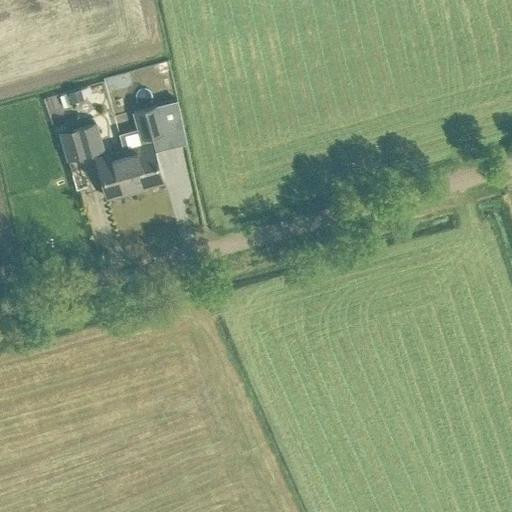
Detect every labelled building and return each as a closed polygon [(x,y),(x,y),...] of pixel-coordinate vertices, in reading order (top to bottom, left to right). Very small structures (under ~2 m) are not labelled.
[(80,86),(67,89),(70,99),(83,96),(82,92),(80,86)] [(141,143),(151,140),(149,134),(164,130),(162,122),(173,119),(168,100),(157,104),(156,102),(131,109),(139,137),(140,136),(141,143)] [(95,155),(104,153),(102,147),(104,147),(95,119),(84,122),(83,117),(71,120),(72,125),(58,129),(66,157),(93,149),(95,155)] [(151,140),(141,143),(121,148),(132,188),(162,179),(151,140)] [(121,148),(104,153),(95,155),(106,195),(132,188),(121,148)] [(56,188),(57,225),(74,225),(72,187),(56,188)]
